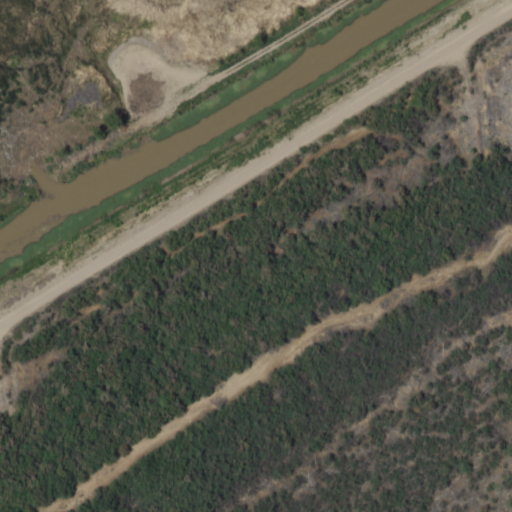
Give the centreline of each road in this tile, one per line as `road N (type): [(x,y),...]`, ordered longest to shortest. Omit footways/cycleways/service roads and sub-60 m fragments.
road 1 (residential): [(0,331),(511,10)]
road 2 (residential): [(54,167),(334,0)]
